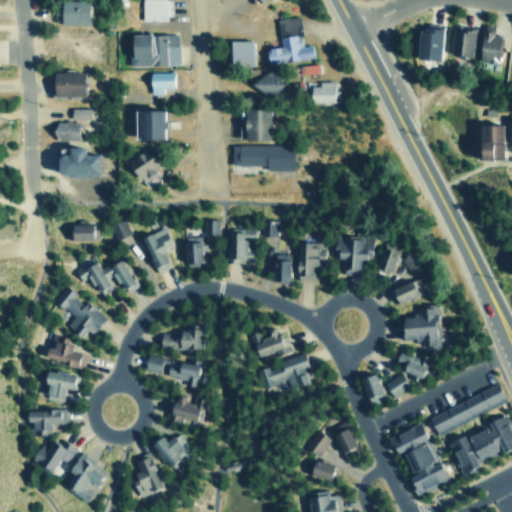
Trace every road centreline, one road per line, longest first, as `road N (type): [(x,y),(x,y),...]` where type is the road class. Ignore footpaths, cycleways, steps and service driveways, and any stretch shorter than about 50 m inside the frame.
road 1 (residential): [(406,511),(334,349),(286,304),(232,286),(169,290),(128,330),(118,379)]
road 2 (secondary): [(511,343),(336,0)]
road 3 (residential): [(28,212),(14,0)]
road 4 (residential): [(198,0),(212,188)]
road 5 (residential): [(124,432),(139,421),(143,403),(135,387),(110,380),(95,389),(89,413),(106,432),(124,432)]
road 6 (residential): [(310,321),(338,298),(369,309),(366,342),(338,358)]
